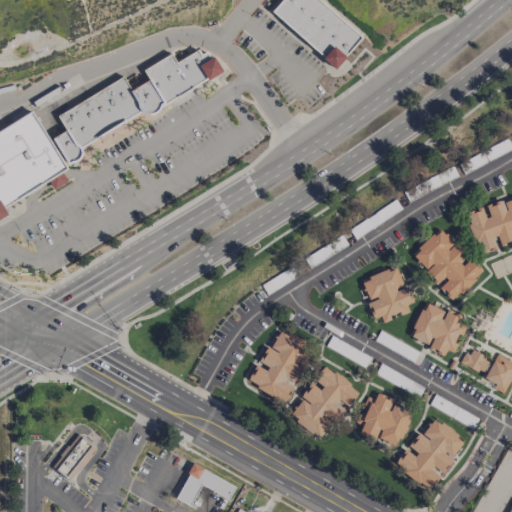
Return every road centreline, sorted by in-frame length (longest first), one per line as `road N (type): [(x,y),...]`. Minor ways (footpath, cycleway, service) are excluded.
road 1 (secondary): [(507,0),(301,150),(29,322)]
road 2 (secondary): [(61,340),(295,198),(511,42)]
road 3 (secondary): [(358,511),(61,340)]
